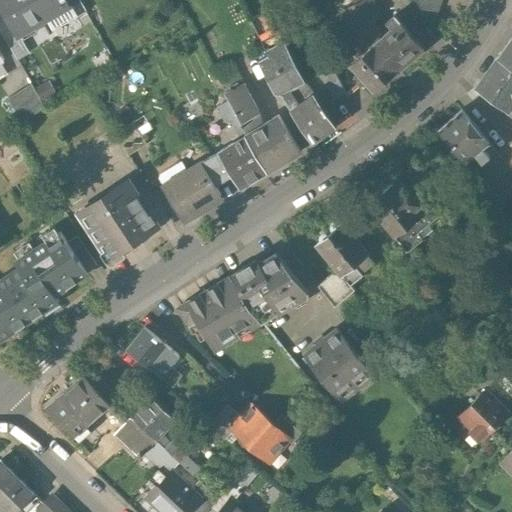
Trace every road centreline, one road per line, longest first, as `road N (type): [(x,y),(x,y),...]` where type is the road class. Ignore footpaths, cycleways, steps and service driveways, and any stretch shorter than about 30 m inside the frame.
road 1 (tertiary): [(0,403),(126,297),(423,104),(509,0)]
road 2 (residential): [(0,409),(108,511)]
